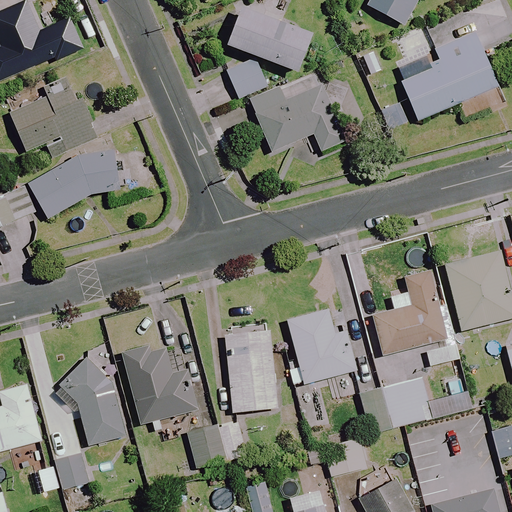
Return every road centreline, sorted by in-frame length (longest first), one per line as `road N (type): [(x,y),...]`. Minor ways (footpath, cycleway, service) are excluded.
road 1 (residential): [(511,169),(234,245)]
road 2 (residential): [(127,0),(234,245)]
road 3 (residential): [(234,245),(0,305)]
